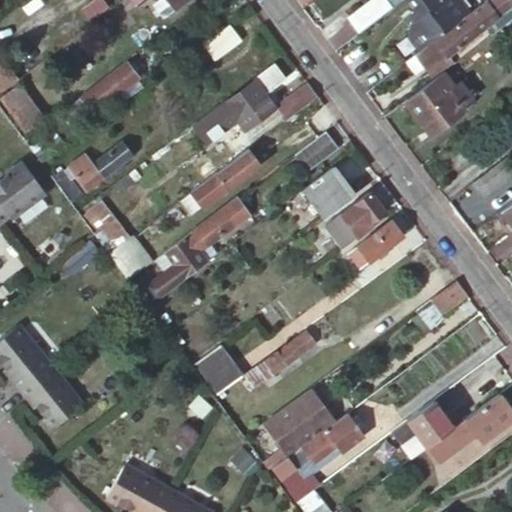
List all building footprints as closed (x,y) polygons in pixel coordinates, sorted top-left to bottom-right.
[(176,8),(169,0),(157,0),(156,6),(162,13),(170,13),(176,8)] [(375,0),(345,24),(355,38),(397,6),(392,0),(385,0),(379,4),(376,0),(375,0)] [(441,36),(467,15),(455,0),(404,0),(418,19),(409,25),(407,38),(419,53),(430,44),(437,39),(441,36)] [(511,0),(487,0),(474,10),(487,27),(511,7),(511,0)] [(437,39),(450,55),(487,27),(474,10),(467,15),(441,36),(437,39)] [(229,24),(204,43),(215,57),(240,38),(229,24)] [(437,39),(430,44),(443,61),(450,55),(437,39)] [(443,61),(430,44),(419,53),(415,56),(425,69),(433,62),(436,66),(443,61)] [(0,53),(0,91),(18,77),(0,53)] [(86,116),(124,88),(142,75),(145,73),(132,57),(74,101),(84,114),(86,116)] [(448,68),(443,61),(436,66),(433,62),(425,69),(433,80),(437,77),(448,68)] [(129,94),(147,81),(142,75),(124,88),(129,94)] [(433,80),(403,103),(429,136),(462,110),(460,107),(450,94),(437,77),(433,80)] [(17,81),(0,93),(0,103),(21,132),(43,116),(17,81)] [(281,115),(276,108),(271,101),(263,91),(256,81),(212,114),(222,127),(233,143),(247,133),(251,137),(281,115)] [(263,91),(271,101),(280,94),(272,84),(263,91)] [(284,120),(316,97),(307,85),(276,108),(281,115),(284,120)] [(450,94),(460,107),(471,99),(460,86),(450,94)] [(84,114),(74,101),(63,110),(72,122),(84,114)] [(72,122),(63,110),(52,118),(61,131),(72,122)] [(213,133),(222,127),(212,114),(211,112),(203,119),(213,133)] [(66,141),(54,126),(30,144),(42,159),(66,141)] [(336,146),(325,131),(293,154),(305,169),(336,146)] [(84,150),(67,162),(85,186),(132,152),(123,140),(93,161),(84,150)] [(250,147),(193,189),(204,204),(262,162),(250,147)] [(511,161),(509,157),(471,187),(482,200),(511,177),(511,161)] [(354,194),(333,165),(304,187),(324,216),(354,194)] [(64,167),(55,173),(71,196),(80,189),(64,167)] [(22,227),(57,202),(35,172),(0,197),(0,221),(8,233),(20,224),(22,227)] [(204,204),(193,189),(181,198),(192,213),(204,204)] [(369,190),(326,222),(342,245),(371,224),(369,221),(384,210),(369,190)] [(236,195),(165,247),(185,274),(208,258),(201,249),(209,244),(249,213),(236,195)] [(83,208),(103,236),(117,226),(96,198),(83,208)] [(511,203),(499,214),(506,222),(511,229),(511,203)] [(499,214),(494,217),(501,226),(506,222),(499,214)] [(390,218),(346,251),(358,267),(402,235),(390,218)] [(103,236),(110,246),(123,236),(117,226),(103,236)] [(110,246),(107,247),(127,274),(153,256),(132,229),(123,236),(110,246)] [(201,249),(208,258),(216,252),(209,244),(201,249)] [(165,247),(153,256),(165,273),(149,285),(157,295),(185,274),(165,247)] [(463,290),(454,280),(434,294),(443,305),(463,290)] [(245,374),(216,393),(234,418),(276,387),(269,378),(279,371),(275,366),(284,359),(286,362),(337,325),(327,313),(277,351),(275,348),(243,371),(245,374)] [(237,345),(248,353),(260,338),(249,330),(237,345)] [(32,398),(61,375),(29,335),(0,358),(32,398)] [(197,361),(218,390),(243,371),(222,343),(197,361)] [(94,414),(61,375),(32,398),(65,438),(94,414)] [(334,421),(309,387),(265,419),(291,454),(334,421)] [(511,411),(498,393),(452,427),(432,442),(441,456),(474,433),(479,439),(511,416),(511,411)] [(452,427),(432,400),(406,420),(425,447),(432,442),(452,427)] [(291,454),(271,468),(296,502),(313,489),(317,486),(308,472),(302,477),(297,469),(310,459),(316,467),(327,459),(341,449),(361,434),(357,429),(349,419),(345,413),(334,421),(291,454)] [(356,414),(349,419),(357,429),(364,425),(356,414)] [(432,442),(425,447),(435,460),(441,456),(432,442)] [(341,449),(327,459),(336,472),(338,470),(349,462),(341,449)] [(336,472),(329,477),(337,489),(347,482),(338,470),(336,472)] [(125,511),(174,511),(180,501),(136,476),(117,508),(125,511)] [(329,511),(313,489),(296,502),(303,511),(329,511)] [(201,511),(180,501),(174,511),(201,511)]
